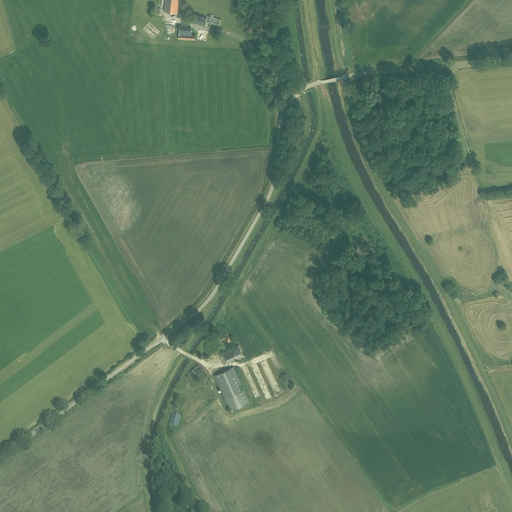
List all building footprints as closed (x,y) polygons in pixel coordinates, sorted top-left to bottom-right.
[(177,13),(178,0),(165,0),(164,11),(177,13)] [(207,17),(195,14),(193,22),(204,25),(205,22),(219,26),(221,19),(207,16),(207,17)] [(153,39),(160,33),(154,27),(150,31),(149,30),(147,33),(153,39)] [(220,347),(231,342),(227,333),(216,338),(220,347)] [(235,346),(235,345),(232,346),(233,348),(223,353),(227,363),(244,356),(239,345),(235,346)] [(191,374),(199,382),(205,376),(200,372),(204,368),(200,364),(191,374)] [(230,411),(250,402),(233,367),(214,375),(230,411)] [(178,427),(181,417),(172,414),(169,424),(178,427)]
